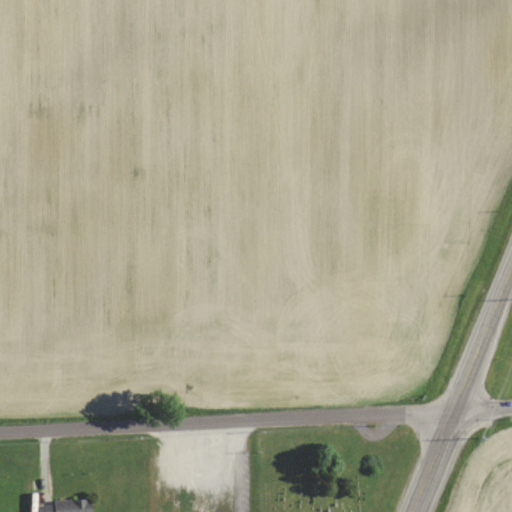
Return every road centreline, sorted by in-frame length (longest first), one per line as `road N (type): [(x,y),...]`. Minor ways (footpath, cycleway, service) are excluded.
road 1 (residential): [(0,428),(511,405)]
road 2 (primary): [(419,511),(511,283)]
